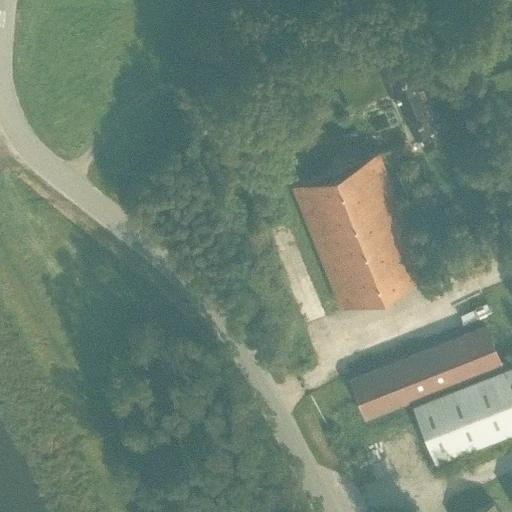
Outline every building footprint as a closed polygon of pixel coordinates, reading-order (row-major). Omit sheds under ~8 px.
[(425,114),(435,110),(415,64),(389,75),(408,121),(407,122),(415,140),(433,132),(425,114)] [(294,184),(342,307),(427,273),(378,151),(294,184)] [(352,377),(367,416),(501,364),(485,324),(352,377)] [(511,430),(511,363),(413,402),(435,461),(511,430)] [(473,511),(501,511),(495,501),(473,511)]
